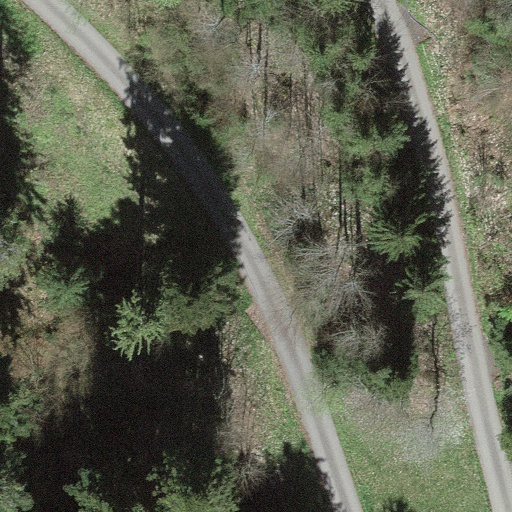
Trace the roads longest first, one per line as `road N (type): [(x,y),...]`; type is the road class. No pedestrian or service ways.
road 1 (track): [(33,0),(133,96),(224,209),(309,387),(352,511)]
road 2 (track): [(382,0),(451,236),(509,511)]
